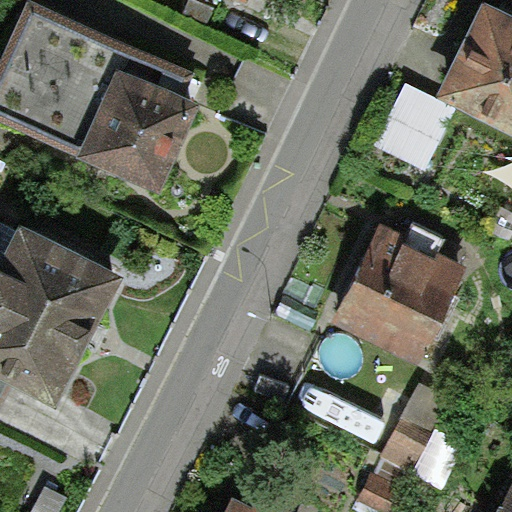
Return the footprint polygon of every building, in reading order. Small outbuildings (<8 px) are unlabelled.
[(30,0),(29,0),(0,64),(0,121),(162,193),(192,124),(201,104),(184,97),(194,74),(30,0)] [(215,7),(197,0),(188,0),(182,16),(206,27),(215,7)] [(511,16),(511,18),(485,5),(437,100),(511,137),(511,16)] [(406,220),(380,207),(331,306),(418,349),(467,251),(441,238),(449,223),(413,205),(406,220)] [(124,277),(20,223),(5,252),(2,250),(0,253),(0,378),(14,386),(56,408),(93,337),(124,277)] [(453,391),(420,374),(380,450),(413,467),(453,391)] [(0,412),(14,386),(0,378),(0,412)] [(511,511),(511,468),(488,511),(511,511)] [(389,511),(400,492),(367,475),(353,501),(375,511),(389,511)] [(253,493),(229,481),(214,511),(287,511),(284,510),(290,499),(258,483),(253,493)] [(58,511),(67,497),(45,485),(31,511),(58,511)]
